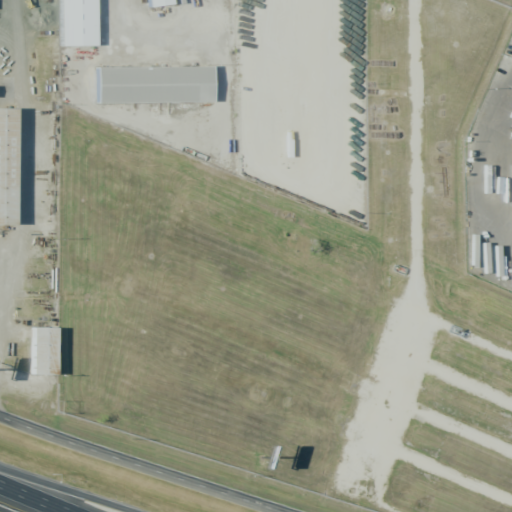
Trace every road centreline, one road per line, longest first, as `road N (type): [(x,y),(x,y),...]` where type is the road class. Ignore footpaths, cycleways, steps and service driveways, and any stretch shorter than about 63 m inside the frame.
road 1 (secondary): [(282,511),(0,410)]
road 2 (motorway): [(117,511),(0,476)]
